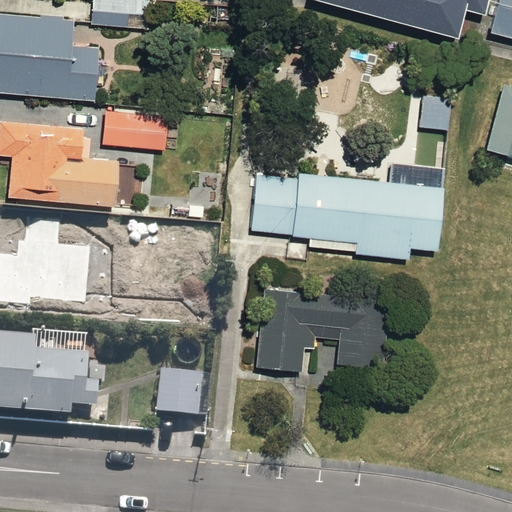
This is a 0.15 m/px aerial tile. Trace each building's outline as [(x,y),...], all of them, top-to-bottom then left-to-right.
[(141,0),(84,0),(83,23),(141,25),(141,0)] [(484,0),(317,0),(455,37),(456,33),(462,9),(481,13),(484,0)] [(511,0),(496,0),(488,32),(511,38),(511,0)] [(67,12),(0,7),(0,91),(96,97),(99,44),(65,42),(67,12)] [(511,91),(498,88),(484,147),(511,154),(511,91)] [(419,95),(416,127),(444,130),(447,98),(419,95)] [(167,111),(97,105),(95,121),(94,144),(111,145),(164,149),(167,111)] [(94,144),(95,121),(0,113),(0,191),(66,196),(107,199),(111,145),(94,144)] [(294,172),(253,171),(248,231),(289,236),(353,242),(351,255),(405,260),(407,249),(433,251),(442,170),(388,165),(386,183),(294,172)] [(107,199),(66,196),(64,233),(63,241),(113,244),(116,200),(107,199)] [(63,241),(64,233),(0,228),(0,304),(93,311),(96,270),(61,267),(63,241)] [(378,296),(256,284),(249,366),(293,371),(295,351),(372,359),(378,296)] [(29,330),(0,327),(0,405),(80,412),(85,352),(27,348),(29,330)] [(204,366),(152,363),(149,411),(201,415),(204,366)]
